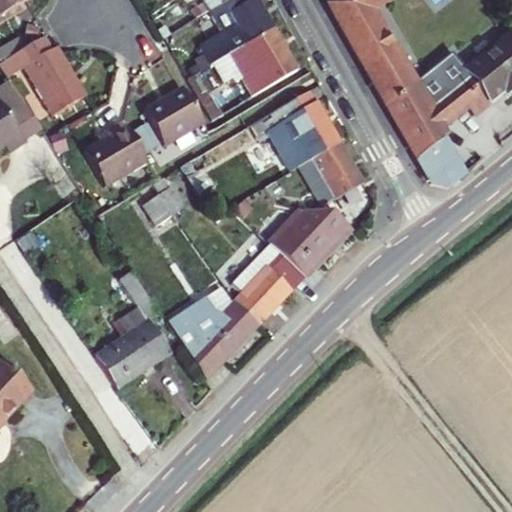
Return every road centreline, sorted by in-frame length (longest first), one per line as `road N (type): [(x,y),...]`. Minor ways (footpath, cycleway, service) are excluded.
road 1 (tertiary): [(430,233),(342,306),(154,499)]
road 2 (residential): [(154,499),(0,272)]
road 3 (residential): [(430,233),(301,0)]
